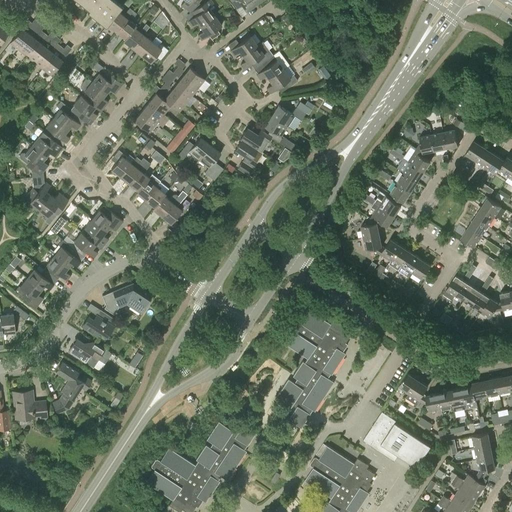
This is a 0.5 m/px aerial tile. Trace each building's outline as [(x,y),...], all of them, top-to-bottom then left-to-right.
[(76,0),(89,9),(89,10),(97,0),(76,0)] [(106,26),(107,24),(118,11),(122,6),(114,0),(97,0),(89,10),(89,9),(87,11),(106,26)] [(184,0),(181,5),(185,8),(190,12),(197,5),(200,0),(184,0)] [(200,26),(214,15),(208,6),(213,3),(211,0),(206,0),(198,6),(197,5),(190,12),(185,17),(188,20),(187,21),(191,25),(197,21),(200,26)] [(248,13),(246,10),(256,3),(253,0),(231,0),(238,8),(236,9),(242,18),(248,13)] [(154,4),(149,10),(154,13),(158,7),(154,4)] [(118,11),(107,24),(116,31),(128,16),(125,13),(123,15),(118,11)] [(291,20),(286,14),(285,14),(282,17),(287,23),(291,20)] [(221,25),(214,15),(200,26),(203,30),(198,35),(201,39),(221,25)] [(128,16),(116,31),(124,38),(125,38),(134,27),(135,27),(136,25),(130,21),(132,19),(128,16)] [(24,25),(27,28),(32,22),(28,19),(24,25)] [(123,40),(132,47),(145,32),(149,26),(146,24),(140,31),(135,27),(134,27),(125,38),(124,38),(123,40)] [(0,42),(8,32),(0,25),(0,42)] [(10,43),(18,49),(30,34),(22,28),(10,43)] [(48,35),(44,32),(39,38),(43,41),(48,35)] [(145,32),(132,47),(141,55),(152,41),(147,37),(148,35),(145,32)] [(30,34),(18,49),(26,55),(38,40),(30,34)] [(239,51),(242,55),(257,45),(250,35),(230,50),(233,55),(239,51)] [(38,40),(26,55),(34,62),(46,47),(38,40)] [(157,45),(152,41),(141,55),(150,62),(155,56),(160,60),(168,50),(159,43),(157,45)] [(257,45),(242,55),(246,60),(240,64),(244,69),(250,64),(254,69),(272,55),(262,41),(257,45)] [(52,48),(55,51),(60,45),(57,42),(52,48)] [(64,48),(60,45),(55,51),(59,54),(64,48)] [(46,47),(34,62),(41,68),(53,53),(46,47)] [(62,60),(53,53),(41,68),(50,75),(62,60)] [(265,75),(269,79),(283,68),(276,59),(256,74),(260,79),(265,75)] [(301,69),(305,74),(315,68),(311,62),(301,69)] [(183,70),(178,66),(175,69),(181,74),(183,70)] [(190,67),(183,75),(198,87),(205,79),(190,67)] [(290,77),(283,68),(269,79),(272,84),(266,88),(270,93),(285,82),(289,87),(297,80),(294,75),(290,77)] [(181,74),(175,69),(172,73),(178,77),(181,74)] [(105,77),(99,72),(91,81),(106,93),(109,89),(115,93),(122,83),(108,73),(105,77)] [(198,87),(183,75),(177,83),(192,95),(198,87)] [(106,93),(91,81),(87,77),(80,85),(81,87),(84,90),(90,95),(87,100),(95,106),(94,107),(100,111),(104,106),(108,101),(102,97),(106,93)] [(192,95),(177,83),(170,91),(185,103),(192,95)] [(168,89),(162,85),(159,89),(165,93),(168,89)] [(185,103),(170,91),(164,99),(171,105),(179,111),(185,103)] [(149,102),(163,114),(171,105),(164,99),(156,92),(149,102)] [(92,110),(94,107),(95,106),(87,100),(80,95),(73,104),(74,104),(70,109),(83,119),(87,115),(93,120),(97,115),(92,110)] [(56,106),(60,109),(53,117),(68,129),(71,125),(77,129),(80,124),(83,119),(70,109),(61,101),(56,106)] [(149,102),(141,111),(156,123),(163,114),(149,102)] [(292,114),(278,105),(271,115),(287,125),(294,115),(301,120),(304,115),(295,109),(292,114)] [(425,106),(426,113),(438,112),(437,105),(425,106)] [(149,132),(156,123),(141,111),(134,120),(149,132)] [(282,138),(280,136),(287,125),(271,115),(264,126),(270,130),(267,134),(271,137),(280,142),(294,152),(297,146),(283,137),(282,138)] [(52,131),(49,136),(61,146),(65,142),(66,142),(70,137),(64,133),(68,129),(53,117),(46,126),(52,131)] [(457,118),(453,123),(467,132),(470,127),(457,118)] [(185,123),(181,128),(188,133),(192,128),(195,125),(188,119),(185,123)] [(242,139),(260,151),(267,141),(268,142),(271,137),(267,134),(261,130),(258,134),(247,127),(240,138),(242,139)] [(411,127),(403,129),(405,137),(413,134),(411,127)] [(58,151),(61,146),(49,136),(39,128),(37,128),(35,131),(35,133),(38,136),(31,144),(46,156),(49,152),(55,156),(59,151),(58,151)] [(188,133),(181,128),(174,137),(181,142),(183,139),(188,133)] [(455,129),(443,131),(446,147),(458,145),(455,129)] [(446,147),(443,131),(431,134),(435,150),(446,147)] [(142,133),(138,139),(144,144),(148,139),(142,133)] [(422,152),(435,150),(431,134),(419,136),(420,142),(417,148),(415,151),(421,155),(422,152)] [(188,151),(198,159),(210,144),(200,136),(193,144),(189,141),(177,155),(182,159),(188,151)] [(181,142),(174,137),(166,148),(172,153),(181,142)] [(150,149),(154,143),(150,139),(145,145),(150,149)] [(260,151),(242,139),(235,149),(245,156),(238,168),(248,175),(257,161),(251,157),(256,149),(260,151)] [(465,153),(476,160),(485,147),(474,140),(465,153)] [(48,165),(43,160),(46,156),(31,144),(24,153),(23,153),(21,153),(19,155),(20,158),(34,169),(34,171),(31,171),(32,177),(43,176),(43,170),(43,169),(44,170),(48,165)] [(214,161),(220,152),(210,144),(198,159),(208,167),(205,172),(214,179),(223,168),(218,164),(214,161)] [(402,160),(404,158),(410,162),(424,171),(430,161),(421,155),(415,151),(417,148),(412,145),(405,156),(399,152),(396,156),(402,160)] [(485,147),(476,160),(486,167),(495,153),(485,147)] [(293,154),(285,148),(282,153),(289,157),(293,154)] [(390,152),(396,156),(399,152),(393,148),(390,152)] [(159,153),(156,150),(151,156),(154,159),(159,153)] [(111,169),(120,176),(131,163),(125,158),(127,156),(123,153),(111,169)] [(496,173),(499,169),(507,156),(504,160),(495,153),(486,167),(496,173)] [(511,159),(507,156),(499,169),(509,176),(511,170),(511,159)] [(131,163),(120,176),(129,183),(147,161),(143,158),(136,167),(131,163)] [(147,161),(129,183),(137,190),(138,190),(147,179),(149,177),(143,172),(145,171),(151,164),(147,161)] [(404,172),(417,181),(424,171),(410,162),(404,172)] [(461,174),(465,177),(469,171),(459,164),(453,174),(458,177),(461,174)] [(377,172),(383,176),(386,172),(380,168),(377,172)] [(473,173),(469,171),(465,177),(469,179),(473,173)] [(392,176),(386,172),(383,176),(389,180),(392,176)] [(397,182),(410,191),(417,181),(404,172),(397,182)] [(29,201),(38,209),(50,194),(46,191),(50,185),(45,181),(45,182),(44,182),(43,176),(32,177),(32,183),(35,182),(35,184),(29,192),(34,195),(29,201)] [(136,192),(145,199),(157,184),(154,181),(152,183),(147,179),(138,190),(137,190),(136,192)] [(479,186),(485,190),(488,185),(482,181),(479,186)] [(404,201),(410,191),(397,182),(390,193),(404,201)] [(145,199),(154,206),(163,195),(164,195),(165,193),(159,189),(161,187),(157,184),(145,199)] [(494,189),(488,185),(485,190),(491,193),(494,189)] [(202,195),(196,189),(192,194),(199,199),(202,195)] [(498,192),(495,196),(501,200),(502,198),(506,201),(510,196),(500,189),(498,192)] [(182,190),(178,195),(161,215),(171,223),(181,209),(177,206),(187,194),(182,190)] [(54,198),(50,194),(38,209),(47,216),(45,221),(49,224),(68,200),(59,192),(54,198)] [(367,200),(369,198),(370,196),(364,192),(361,196),(367,200)] [(376,200),(375,202),(394,215),(401,205),(381,192),(376,200)] [(152,208),(161,215),(178,195),(176,194),(173,194),(169,199),(164,195),(163,195),(154,206),(152,208)] [(369,198),(367,200),(373,204),(375,202),(376,200),(370,196),(369,198)] [(488,197),(481,207),(495,215),(501,205),(488,197)] [(373,204),(372,207),(376,210),(372,215),(378,219),(388,225),(394,215),(375,202),(373,204)] [(103,205),(92,218),(106,230),(110,226),(115,230),(123,221),(103,205)] [(474,217),(488,226),(495,215),(481,207),(474,217)] [(65,220),(69,216),(64,212),(61,216),(65,220)] [(362,230),(357,231),(358,237),(363,236),(364,237),(379,234),(377,222),(378,219),(372,215),(371,218),(367,224),(361,225),(362,230)] [(66,220),(65,220),(61,216),(60,216),(56,222),(61,226),(66,220)] [(468,227),(481,236),(488,226),(474,217),(468,227)] [(108,239),(103,234),(106,230),(92,218),(84,228),(81,232),(87,237),(95,244),(101,248),(108,239)] [(474,246),(481,236),(468,227),(461,237),(474,246)] [(74,242),(71,246),(84,257),(87,252),(94,257),(97,252),(92,248),(95,244),(87,237),(81,232),(74,241),(74,242)] [(379,234),(364,237),(366,249),(372,248),(378,252),(380,254),(384,247),(382,246),(379,234)] [(384,247),(380,254),(390,260),(401,245),(390,238),(384,247)] [(81,262),(80,261),(84,257),(71,246),(62,239),(59,244),(61,246),(54,255),(68,266),(71,262),(77,267),(81,262)] [(506,243),(502,249),(506,252),(510,246),(506,243)] [(399,270),(411,252),(401,245),(390,260),(389,263),(399,270)] [(503,258),(506,252),(502,249),(498,255),(503,258)] [(412,272),(421,258),(411,252),(399,270),(398,270),(409,277),(412,272)] [(47,264),(43,269),(56,279),(60,275),(66,280),(70,275),(65,271),(68,266),(54,255),(46,264),(47,264)] [(500,262),(490,256),(486,262),(496,268),(500,262)] [(431,265),(421,258),(412,272),(422,278),(431,265)] [(374,273),(380,277),(383,272),(386,267),(382,264),(379,268),(377,268),(374,273)] [(472,264),(469,269),(473,272),(477,267),(472,264)] [(34,268),(26,277),(41,289),(44,285),(50,289),(54,284),(53,284),(56,279),(43,269),(40,273),(34,268)] [(473,272),(469,269),(465,275),(469,278),(473,272)] [(389,276),(383,272),(380,277),(386,281),(389,276)] [(446,289),(455,295),(465,280),(456,274),(446,289)] [(490,275),(486,281),(490,283),(494,277),(490,275)] [(43,298),(37,293),(41,289),(26,277),(15,291),(22,296),(35,307),(43,298)] [(464,300),(473,286),(465,280),(455,295),(464,300)] [(486,289),(490,283),(486,281),(482,286),(486,289)] [(394,286),(400,290),(403,286),(397,282),(394,286)] [(104,308),(113,314),(119,305),(126,302),(141,312),(151,295),(132,283),(102,295),(106,305),(104,308)] [(409,289),(403,286),(400,290),(406,294),(409,289)] [(472,306),(482,291),(473,286),(464,300),(472,306)] [(500,292),(502,302),(503,309),(511,307),(511,297),(510,290),(500,292)] [(481,311),(490,297),(482,291),(472,306),(481,311)] [(490,317),(493,311),(499,303),(490,297),(481,311),(490,317)] [(12,310),(24,319),(28,315),(16,305),(12,310)] [(332,318),(333,319),(330,323),(303,306),(294,319),(292,317),(290,317),(285,324),(286,326),(289,328),(280,341),(307,358),(304,362),(302,361),(292,376),(296,378),(294,382),(288,379),(276,397),(290,406),(288,409),(288,411),(291,413),(287,419),(301,428),(310,414),(309,413),(312,409),(314,411),(334,382),(328,377),(330,373),(331,374),(345,353),(342,351),(347,344),(345,342),(351,334),(350,333),(350,334),(342,329),(344,325),(333,318),(332,318)] [(441,311),(434,307),(431,311),(438,315),(441,311)] [(13,314),(0,315),(2,334),(15,332),(13,314)] [(107,336),(114,326),(96,314),(93,319),(89,316),(82,326),(97,336),(100,332),(107,336)] [(90,354),(97,359),(104,349),(93,342),(90,347),(76,338),(68,351),(85,362),(90,354)] [(134,368),(138,362),(132,358),(128,364),(134,368)] [(67,408),(67,407),(80,387),(85,390),(92,381),(84,376),(81,379),(76,376),(78,372),(61,361),(55,370),(68,379),(60,391),(63,392),(58,400),(52,402),(56,413),(67,408)] [(398,386),(409,392),(419,376),(415,373),(413,376),(407,372),(398,386)] [(496,377),(499,393),(511,390),(507,372),(501,373),(502,376),(496,377)] [(483,377),(487,395),(499,393),(496,377),(489,378),(489,375),(483,377)] [(416,404),(419,399),(428,405),(426,395),(423,393),(428,386),(422,382),(424,379),(419,376),(409,392),(409,393),(406,398),(416,404)] [(479,381),(472,382),(476,401),(476,398),(487,395),(483,377),(478,378),(479,381)] [(461,387),(464,403),(476,401),(472,382),(473,385),(461,387)] [(449,390),(453,405),(464,403),(461,387),(449,390)] [(118,390),(114,396),(120,400),(123,394),(118,390)] [(437,392),(441,408),(453,405),(449,390),(437,392)] [(39,416),(40,419),(46,419),(44,401),(32,402),(31,391),(13,393),(16,418),(39,416)] [(441,408),(437,392),(426,395),(428,405),(429,410),(441,408)] [(0,428),(9,427),(7,410),(1,411),(0,398),(0,428)] [(397,402),(391,398),(388,402),(394,406),(397,402)] [(398,455),(417,467),(431,446),(397,423),(398,421),(382,411),(363,440),(394,461),(398,455)] [(260,419),(251,413),(248,418),(257,424),(260,419)] [(480,417),(481,422),(482,427),(489,426),(488,420),(484,421),(483,417),(480,417)] [(191,511),(195,506),(198,507),(203,500),(205,502),(219,481),(218,480),(221,476),(227,480),(246,451),(244,449),(247,445),(247,446),(256,432),(243,423),(239,429),(235,427),(234,427),(232,430),(218,421),(206,439),(212,443),(209,447),(205,444),(195,459),(197,461),(195,465),(168,447),(160,460),(157,458),(155,459),(150,465),(151,467),(154,469),(145,482),(172,500),(169,504),(168,504),(168,505),(179,511),(182,509),(186,511),(191,511)] [(428,422),(425,427),(427,428),(429,430),(433,425),(428,422)] [(472,435),(474,447),(490,444),(488,432),(472,435)] [(320,457),(327,446),(323,443),(316,454),(320,457)] [(490,444),(474,447),(477,459),(493,456),(490,444)] [(369,465),(358,458),(355,463),(328,445),(327,446),(320,457),(319,458),(316,456),(314,457),(310,463),(310,465),(313,467),(305,480),(331,498),(328,502),(326,500),(318,511),(356,511),(370,493),(367,491),(372,483),(370,482),(375,474),(367,468),(369,465)] [(477,459),(479,471),(478,474),(484,478),(490,469),(495,468),(493,456),(477,459)] [(280,474),(275,471),(269,480),(274,483),(280,474)] [(481,482),(484,478),(478,474),(475,478),(469,474),(465,480),(451,471),(448,475),(454,479),(478,495),(485,484),(481,482)] [(455,494),(472,505),(478,495),(454,479),(451,483),(459,488),(455,494)] [(441,499),(461,511),(466,511),(472,505),(455,494),(452,500),(444,495),(441,499)] [(461,511),(441,499),(438,503),(446,508),(443,511),(461,511)]
